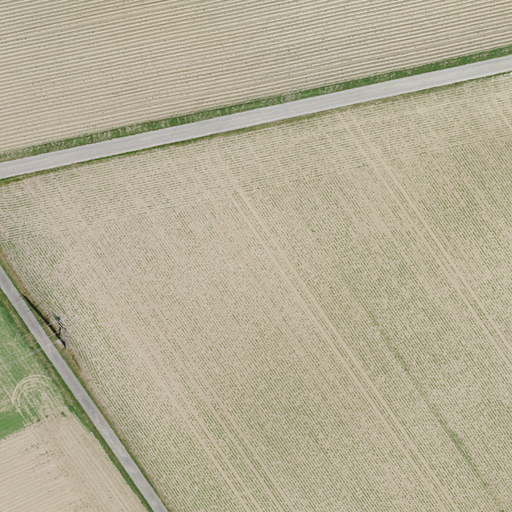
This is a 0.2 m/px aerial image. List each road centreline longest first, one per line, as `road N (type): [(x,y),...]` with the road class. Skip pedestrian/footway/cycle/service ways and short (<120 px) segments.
road 1 (unclassified): [(0,168),(511,59)]
road 2 (unclassified): [(0,275),(161,511)]
